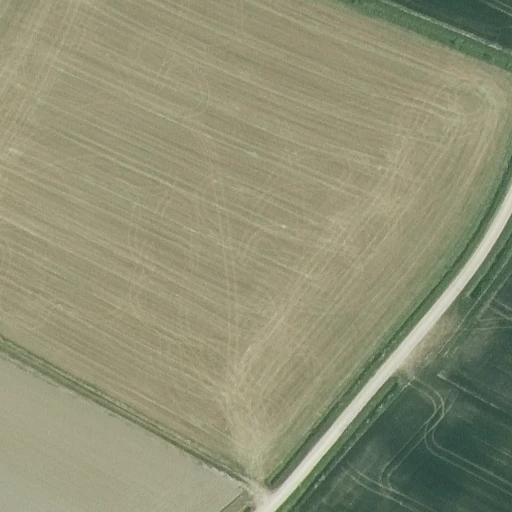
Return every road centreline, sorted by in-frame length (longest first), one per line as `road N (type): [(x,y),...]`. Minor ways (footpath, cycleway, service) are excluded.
road 1 (unclassified): [(266,511),(455,288),(511,198)]
road 2 (track): [(273,504),(0,348)]
